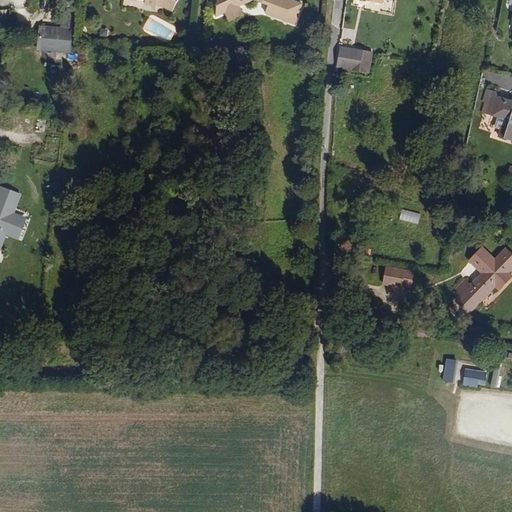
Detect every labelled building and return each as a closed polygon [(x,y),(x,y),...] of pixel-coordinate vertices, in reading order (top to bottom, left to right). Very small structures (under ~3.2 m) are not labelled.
[(72,41),(74,35),(67,34),(72,1),(65,0),(60,0),(58,20),(46,19),(43,41),(72,44),(72,41)] [(171,14),(178,0),(129,0),(143,2),(143,5),(160,8),(171,14)] [(297,21),(302,1),(302,0),(300,0),(215,0),(216,19),(226,16),(240,11),(256,6),(269,6),(266,13),(297,21)] [(243,21),(240,11),(226,16),(229,25),(243,21)] [(43,41),(46,19),(39,19),(36,41),(43,41)] [(363,77),(366,56),(349,53),(346,74),(363,77)] [(511,102),(498,98),(496,93),(486,91),(483,102),(485,101),(482,113),(489,115),(492,112),(500,113),(498,118),(495,129),(501,130),(498,139),(511,142),(511,102)] [(0,247),(5,235),(12,238),(21,223),(11,219),(13,215),(20,198),(2,190),(0,195),(0,247)] [(402,209),(399,218),(417,224),(420,214),(402,209)] [(17,240),(24,225),(21,223),(12,238),(17,240)] [(21,242),(28,226),(24,225),(17,240),(21,242)] [(483,287),(493,274),(489,270),(498,258),(484,247),(475,259),(461,249),(450,263),(464,273),(454,286),(447,281),(442,287),(449,293),(442,303),(455,313),(478,284),(483,287)] [(403,280),(403,276),(407,277),(408,270),(381,266),(379,282),(397,285),(398,280),(403,280)] [(406,286),(407,277),(403,276),(403,280),(398,280),(397,285),(406,286)] [(443,381),(454,382),(457,359),(446,358),(443,381)] [(496,360),(490,386),(498,387),(503,361),(496,360)] [(464,369),(463,385),(486,386),(486,370),(464,369)]
